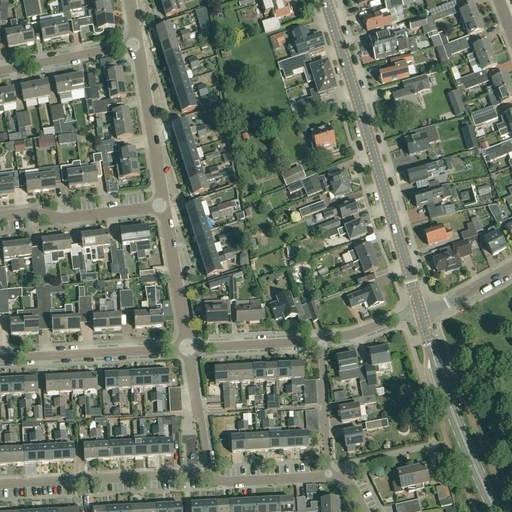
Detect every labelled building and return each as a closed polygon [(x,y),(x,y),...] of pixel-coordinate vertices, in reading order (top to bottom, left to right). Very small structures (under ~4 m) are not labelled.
[(33,16),(30,0),(22,0),(26,17),(33,16)] [(30,0),(33,16),(39,15),(36,0),(30,0)] [(69,11),(68,4),(67,0),(65,0),(60,1),(62,12),(69,11)] [(165,17),(180,12),(175,0),(169,0),(160,3),(165,17)] [(289,15),(291,12),(290,8),(287,7),(284,0),(259,0),(264,14),(272,12),(274,19),(261,23),(265,33),(280,28),(277,19),(289,15)] [(400,0),(398,0),(384,5),(386,11),(387,12),(394,9),(403,7),(400,0)] [(89,17),(111,14),(111,9),(112,9),(113,7),(113,3),(111,2),(109,2),(109,1),(93,4),(94,11),(88,12),(89,18),(90,18),(89,17)] [(69,11),(81,9),(79,2),(68,4),(69,11)] [(431,17),(450,10),(448,4),(429,11),(431,17)] [(469,22),(478,18),(474,6),(459,12),(462,18),(460,19),(462,25),(469,22)] [(450,10),(431,17),(434,23),(452,16),(450,10)] [(397,11),(391,13),(394,23),(400,22),(397,11)] [(380,13),(363,18),(367,31),(383,27),(383,26),(391,24),(389,16),(381,18),(380,13)] [(51,17),(53,23),(64,21),(62,14),(51,17)] [(103,32),(102,29),(114,27),(111,14),(89,17),(90,18),(90,24),(92,23),(94,33),(95,34),(102,33),(103,32)] [(41,25),(53,23),(51,17),(40,19),(41,25)] [(424,18),(408,23),(410,31),(427,26),(424,18)] [(468,36),(483,30),(478,18),(469,22),(462,25),(464,30),(466,30),(468,36)] [(73,32),(79,31),(78,19),(71,20),(73,32)] [(10,22),(12,31),(5,33),(8,49),(21,46),(18,30),(16,21),(10,22)] [(56,39),(68,37),(65,21),(64,21),(53,23),(56,39)] [(56,39),(53,23),(41,25),(40,26),(43,42),(56,39)] [(155,30),(160,44),(174,39),(170,25),(155,30)] [(21,46),(34,43),(30,28),(18,30),(21,46)] [(297,56),(323,47),(319,34),(307,38),(304,29),(290,33),(293,42),(293,43),(297,56)] [(392,35),(391,31),(369,37),(372,49),(395,43),(406,39),(404,31),(392,35)] [(437,34),(444,51),(464,44),(461,38),(447,44),(443,32),(437,34)] [(178,53),(174,39),(160,44),(164,58),(178,53)] [(395,43),(372,49),(375,60),(398,54),(398,55),(410,51),(406,39),(395,43)] [(473,47),(475,54),(467,57),(469,63),(492,54),(487,42),(478,45),(473,47)] [(464,44),(444,51),(447,60),(452,58),(451,56),(466,51),(464,44)] [(164,58),(168,71),(183,67),(178,53),(164,58)] [(314,82),(332,76),(330,69),(328,69),(326,63),(315,66),(315,64),(311,65),(307,54),(277,64),(279,70),(281,70),(284,79),(292,76),(291,71),(302,68),(304,75),(311,73),(314,82)] [(471,69),(478,66),(480,65),(482,71),(460,79),(457,70),(452,72),(457,87),(462,85),(487,75),(485,70),(496,66),(492,54),(469,63),(471,69)] [(410,55),(392,59),(394,66),(412,62),(410,55)] [(447,60),(441,62),(444,71),(450,69),(447,60)] [(102,74),(106,74),(108,86),(123,84),(121,71),(116,72),(115,66),(101,68),(102,74)] [(168,71),(173,85),(187,81),(183,67),(168,71)] [(398,80),(415,75),(413,69),(396,73),(395,67),(378,72),(382,85),(398,80)] [(87,75),(89,89),(89,91),(96,90),(93,74),(87,75)] [(67,78),(70,92),(83,90),(81,75),(67,78)] [(396,111),(409,107),(410,114),(418,112),(412,90),(417,89),(418,92),(428,89),(427,86),(428,86),(425,75),(401,82),(404,92),(391,96),(393,103),(391,104),(393,111),(396,110),(396,111)] [(490,82),(487,75),(462,85),(464,91),(490,82)] [(494,86),(491,87),(485,89),(487,95),(494,93),(510,87),(506,75),(491,80),(494,86)] [(324,93),(335,89),(332,82),(334,82),(332,76),(314,82),(316,89),(309,91),(313,103),(303,106),(305,113),(322,108),(318,96),(324,95),(324,93)] [(71,99),(70,92),(67,78),(54,80),(57,95),(58,95),(60,102),(71,99)] [(173,85),(177,99),(191,94),(189,88),(192,87),(193,85),(191,80),(187,81),(173,85)] [(46,82),(33,85),(36,99),(49,97),(46,82)] [(110,99),(125,97),(123,84),(108,86),(110,99)] [(36,99),(33,85),(20,87),(23,102),(36,99)] [(511,99),(511,90),(510,87),(494,93),(487,95),(489,102),(498,98),(500,104),(511,99)] [(0,96),(2,106),(15,104),(12,89),(0,91),(0,96)] [(448,95),(457,117),(465,114),(457,92),(448,95)] [(196,108),(191,94),(177,99),(181,113),(196,108)] [(91,101),(85,102),(88,117),(89,116),(94,116),(93,109),(92,103),(92,101),(91,101)] [(107,107),(108,107),(107,101),(92,103),(93,109),(107,107)] [(62,105),(55,107),(58,121),(65,120),(62,105)] [(55,107),(50,108),(53,123),(58,121),(55,107)] [(107,107),(93,109),(94,116),(108,113),(107,107)] [(473,121),(495,113),(493,107),(470,115),(473,121)] [(114,126),(129,123),(127,110),(112,113),(114,126)] [(28,112),(21,114),(24,128),(30,127),(28,112)] [(498,131),(507,128),(511,126),(511,112),(500,117),(503,124),(496,126),(498,131)] [(495,113),(473,121),(475,127),(497,118),(495,113)] [(16,115),(19,129),(24,128),(21,114),(16,115)] [(171,126),(175,140),(190,136),(185,121),(171,126)] [(116,139),(131,136),(129,123),(114,126),(116,139)] [(213,124),(203,127),(203,126),(196,128),(198,133),(204,131),(214,128),(213,124)] [(511,135),(511,126),(507,128),(498,131),(500,137),(511,133),(511,135)] [(56,127),(45,128),(46,135),(57,133),(56,127)] [(409,156),(428,150),(426,145),(438,142),(434,127),(410,134),(412,139),(405,141),(409,156)] [(315,151),(334,145),(333,143),(334,141),(333,139),(332,138),(331,135),(332,134),(331,132),(330,131),(329,128),(310,134),(315,151)] [(175,140),(180,154),(194,149),(190,136),(175,140)] [(38,150),(46,148),(45,139),(37,140),(38,150)] [(14,143),(15,153),(24,152),(23,142),(14,143)] [(494,153),(508,148),(506,142),(483,150),(486,156),(494,153)] [(115,153),(114,146),(99,148),(101,155),(115,153)] [(510,153),(508,148),(494,153),(496,159),(510,153)] [(180,154),(184,168),(199,163),(194,149),(180,154)] [(124,165),(136,163),(134,150),(118,152),(121,165),(124,165)] [(99,162),(101,162),(100,154),(93,155),(94,164),(90,165),(88,167),(89,169),(81,170),(80,170),(82,186),(96,184),(95,178),(101,177),(99,162)] [(438,175),(451,171),(448,161),(442,163),(441,161),(406,171),(410,184),(426,179),(425,175),(437,171),(438,175)] [(69,188),(82,186),(80,170),(81,170),(80,162),(73,163),(72,164),(72,166),(60,167),(62,182),(68,181),(69,188)] [(138,176),(136,163),(124,165),(121,165),(115,166),(118,179),(138,176)] [(184,168),(188,181),(203,177),(199,163),(184,168)] [(209,170),(210,174),(218,172),(225,169),(224,165),(209,170)] [(38,170),(39,176),(41,191),(55,190),(54,183),(59,182),(58,168),(38,170)] [(108,168),(102,168),(105,182),(107,192),(117,190),(116,183),(113,184),(113,180),(110,181),(108,168)] [(286,186),(304,178),(300,169),(282,177),(286,186)] [(39,176),(38,170),(19,173),(21,187),(26,186),(27,193),(41,191),(39,176)] [(346,183),(345,179),(346,179),(345,173),(343,174),(343,172),(337,174),(336,173),(318,178),(316,174),(301,181),(309,197),(322,192),(321,190),(346,183)] [(7,197),(7,196),(13,195),(12,188),(18,188),(16,173),(0,175),(0,196),(0,197),(0,198),(1,199),(6,198),(7,197)] [(235,175),(221,179),(223,185),(236,181),(235,175)] [(207,191),(203,177),(188,181),(190,188),(188,189),(190,195),(192,194),(193,195),(207,191)] [(321,190),(322,192),(323,195),(333,192),(335,199),(344,196),(343,195),(350,193),(349,192),(350,191),(348,186),(347,186),(346,183),(321,190)] [(443,198),(451,196),(448,184),(413,194),(417,207),(432,203),(431,198),(443,195),(443,198)] [(356,212),(358,211),(355,206),(354,206),(352,201),(323,212),(325,219),(340,213),(342,219),(357,213),(356,212)] [(326,210),(323,202),(299,211),(302,219),(326,210)] [(204,218),(199,203),(185,208),(189,222),(204,218)] [(487,207),(493,218),(501,214),(496,206),(487,207)] [(427,211),(430,220),(445,215),(443,207),(427,211)] [(213,220),(232,215),(230,209),(219,213),(211,216),(213,220)] [(295,223),(302,220),(298,213),(292,216),(295,223)] [(506,217),(501,220),(511,240),(511,218),(508,221),(506,217)] [(204,218),(189,222),(194,235),(208,231),(204,218)] [(472,224),(476,233),(482,231),(477,218),(471,221),(472,224)] [(330,229),(340,225),(338,220),(327,224),(330,229)] [(329,239),(338,235),(339,238),(347,234),(349,241),(365,235),(364,233),(365,230),(363,229),(360,222),(337,231),(335,228),(327,231),(329,239)] [(477,237),(476,233),(472,224),(467,226),(469,232),(461,234),(464,241),(477,237)] [(121,230),(120,230),(122,245),(129,244),(130,254),(136,254),(135,243),(135,241),(134,228),(127,229),(127,227),(125,226),(122,227),(121,228),(121,230)] [(445,240),(452,237),(449,231),(443,233),(440,226),(424,231),(428,246),(445,240)] [(147,227),(134,228),(135,241),(135,243),(136,254),(137,260),(144,259),(143,250),(150,249),(149,241),(147,227)] [(492,255),(505,248),(493,227),(487,231),(490,237),(484,240),(492,255)] [(323,228),(315,230),(318,239),(326,237),(323,228)] [(198,249),(212,245),(208,231),(194,235),(198,249)] [(80,235),(82,250),(90,249),(90,256),(92,256),(93,262),(98,261),(94,234),(89,234),(88,232),(81,233),(81,235),(80,235)] [(108,232),(94,234),(98,261),(103,260),(102,255),(103,255),(102,247),(109,246),(108,232)] [(57,260),(58,260),(64,259),(63,253),(70,252),(68,237),(55,239),(57,260)] [(41,240),(43,255),(50,254),(51,264),(58,263),(58,260),(57,260),(55,239),(41,240)] [(457,259),(471,254),(467,241),(452,246),(455,253),(433,260),(437,272),(451,268),(451,270),(460,267),(457,259)] [(17,260),(19,271),(24,270),(23,260),(31,259),(29,242),(15,244),(17,260)] [(17,260),(15,244),(2,246),(4,262),(11,261),(12,273),(19,272),(19,271),(17,260)] [(217,259),(212,245),(198,249),(202,263),(217,259)] [(359,262),(373,257),(369,245),(347,254),(351,263),(345,265),(347,270),(353,267),(352,265),(359,262)] [(118,265),(116,252),(116,248),(110,248),(112,266),(118,265)] [(116,252),(118,265),(120,282),(129,280),(127,269),(125,270),(123,251),(116,252)] [(77,257),(77,253),(70,254),(73,271),(79,270),(77,257)] [(225,262),(233,259),(231,254),(224,256),(217,259),(202,263),(206,277),(221,272),(218,265),(226,263),(225,262)] [(77,257),(79,270),(80,276),(86,275),(86,274),(83,256),(77,257)] [(364,274),(378,268),(373,257),(359,262),(352,265),(353,267),(354,271),(361,268),(364,274)] [(40,279),(46,278),(44,261),(38,262),(40,279)] [(34,280),(40,279),(38,262),(32,263),(34,280)] [(292,266),(294,274),(307,271),(305,264),(292,266)] [(86,275),(80,276),(80,283),(88,282),(98,281),(98,273),(88,274),(86,274),(86,275)] [(356,280),(358,287),(374,281),(372,274),(356,280)] [(209,283),(211,290),(229,284),(228,281),(228,277),(209,283)] [(228,281),(229,284),(230,303),(237,302),(236,280),(228,281)] [(91,289),(88,282),(82,285),(84,292),(91,289)] [(365,309),(383,302),(376,286),(346,298),(350,308),(363,303),(365,309)] [(52,333),(65,332),(65,318),(64,318),(51,319),(51,312),(50,313),(49,287),(42,287),(43,300),(43,308),(44,313),(45,328),(52,328),(52,333)] [(270,305),(276,320),(284,318),(285,320),(298,316),(290,293),(277,298),(278,302),(270,305)] [(161,313),(160,306),(153,306),(153,300),(146,301),(147,313),(148,328),(162,327),(161,313)] [(226,315),(230,315),(229,301),(219,302),(219,308),(205,309),(206,317),(204,317),(204,323),(206,323),(206,325),(227,323),(226,315)] [(261,319),(264,319),(263,310),(260,310),(259,301),(250,302),(250,306),(236,307),(237,323),(261,321),(261,319)] [(314,304),(307,306),(310,317),(312,323),(320,320),(314,304)] [(65,318),(65,332),(79,332),(78,317),(71,318),(71,315),(72,315),(71,306),(64,306),(64,318),(65,318)] [(106,315),(106,306),(99,307),(100,316),(93,316),(93,331),(107,330),(106,315)] [(303,319),(310,317),(307,306),(304,307),(304,306),(298,308),(299,309),(299,308),(303,319)] [(30,312),(23,312),(24,335),(38,334),(37,313),(38,313),(38,311),(30,312)] [(24,335),(23,312),(17,312),(17,319),(18,319),(18,321),(10,321),(11,336),(24,335)] [(148,328),(147,313),(134,314),(135,329),(148,328)] [(107,330),(121,329),(120,315),(106,315),(107,330)] [(372,374),(374,374),(392,371),(390,363),(389,364),(386,348),(369,351),(372,366),(371,366),(372,374)] [(353,355),(336,358),(339,372),(338,373),(340,382),(358,379),(359,379),(357,369),(356,369),(353,355)] [(277,365),(278,381),(291,380),(290,364),(277,365)] [(290,364),(291,380),(303,380),(302,364),(290,364)] [(265,366),(266,382),(278,381),(277,365),(265,366)] [(240,367),(241,383),(253,382),(252,366),(240,367)] [(252,366),(253,382),(266,382),(265,366),(252,366)] [(366,381),(369,397),(375,396),(376,395),(375,387),(377,387),(374,374),(372,374),(371,366),(364,368),(366,381)] [(227,368),(228,384),(241,383),(240,367),(227,368)] [(228,384),(227,368),(214,368),(215,384),(228,384)] [(154,372),(156,388),(168,388),(167,371),(154,372)] [(129,373),(130,390),(143,389),(142,372),(129,373)] [(142,372),(143,389),(156,388),(154,372),(142,372)] [(117,374),(118,391),(130,390),(129,373),(117,374)] [(119,405),(118,397),(118,391),(117,374),(104,375),(105,391),(111,391),(112,398),(113,397),(113,405),(119,405)] [(83,375),(70,376),(71,393),(84,392),(83,375)] [(83,375),(84,392),(96,391),(95,375),(83,375)] [(58,377),(59,394),(71,393),(70,376),(58,377)] [(59,394),(58,377),(45,378),(46,394),(59,394)] [(31,395),(37,395),(36,378),(24,379),(25,395),(25,402),(25,410),(31,409),(30,401),(32,401),(31,395)] [(11,380),(12,396),(25,395),(24,379),(11,380)] [(0,380),(0,396),(12,396),(11,380),(0,380)] [(369,397),(366,381),(359,382),(362,398),(369,397)] [(228,390),(223,391),(224,404),(235,403),(234,397),(229,398),(228,390)] [(363,405),(376,403),(375,396),(369,397),(362,398),(362,399),(352,401),(353,406),(339,409),(341,423),(360,419),(357,406),(363,405)] [(42,420),(42,408),(34,408),(35,420),(42,420)] [(243,423),(243,431),(249,430),(249,425),(251,424),(251,415),(243,415),(243,423)] [(380,421),(365,424),(366,432),(382,429),(380,421)] [(159,441),(160,457),(172,456),(171,440),(164,441),(163,427),(158,427),(159,435),(159,441)] [(109,444),(103,444),(102,438),(101,438),(101,430),(95,431),(96,439),(96,445),(97,461),(110,460),(109,444)] [(354,447),(362,445),(360,430),(343,433),(346,448),(347,448),(348,453),(355,452),(354,447)] [(293,434),(293,450),(307,449),(306,435),(306,433),(293,434)] [(281,451),(280,434),(268,435),(269,451),(281,451)] [(280,434),(281,451),(293,450),(293,434),(280,434)] [(256,436),(257,452),(269,451),(268,435),(256,436)] [(244,453),(244,436),(231,437),(232,453),(244,453)] [(244,436),(244,453),(257,452),(256,436),(244,436)] [(189,440),(189,458),(198,458),(199,441),(189,440)] [(146,442),(147,458),(160,457),(159,441),(146,442)] [(134,443),(135,458),(147,458),(146,442),(134,443)] [(109,444),(110,460),(122,459),(121,443),(109,444)] [(121,443),(122,459),(135,458),(134,443),(121,443)] [(97,461),(96,445),(83,445),(84,461),(97,461)] [(74,462),(73,446),(61,447),(62,463),(74,462)] [(36,448),(36,464),(49,463),(48,447),(36,448)] [(48,447),(49,463),(62,463),(61,447),(48,447)] [(23,449),(24,465),(36,464),(36,448),(23,449)] [(10,450),(11,465),(24,465),(23,449),(10,450)] [(0,466),(11,465),(10,450),(0,450),(0,466)] [(422,485),(428,483),(424,466),(410,469),(415,491),(423,489),(422,485)] [(415,491),(410,469),(397,472),(399,481),(394,482),(393,484),(395,493),(402,491),(402,489),(407,488),(408,493),(415,491)] [(441,508),(451,506),(450,499),(446,500),(443,487),(435,488),(439,502),(441,508)] [(305,497),(296,498),(297,511),(305,511),(305,509),(305,497)] [(279,499),(279,511),(292,511),(291,498),(279,499)] [(253,500),(254,511),(266,511),(266,499),(253,500)] [(266,499),(266,511),(279,511),(279,499),(266,499)] [(311,509),(305,509),(305,511),(328,511),(340,511),(339,501),(337,501),(337,499),(319,500),(319,503),(311,503),(311,509)] [(241,501),(241,511),(254,511),(253,500),(241,501)] [(228,511),(228,501),(216,502),(216,511),(228,511)] [(228,511),(241,511),(241,501),(228,501),(228,511)] [(420,511),(418,501),(395,506),(396,511),(420,511)] [(203,503),(203,511),(216,511),(216,502),(203,503)] [(203,511),(203,503),(191,503),(191,511),(203,511)]
